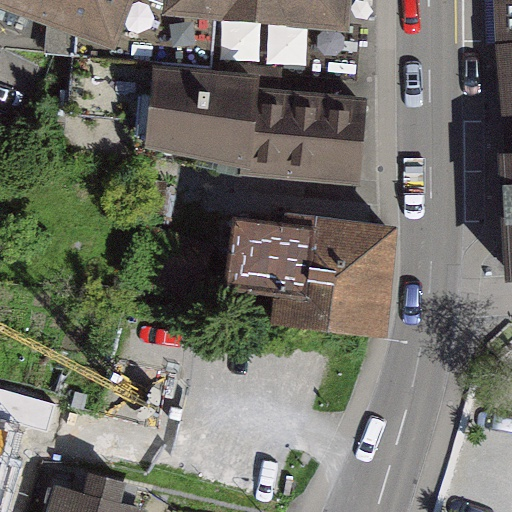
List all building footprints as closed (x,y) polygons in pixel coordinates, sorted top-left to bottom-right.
[(6,0),(0,17),(0,19),(117,61),(139,0),(6,0)] [(351,0),(169,0),(170,18),(349,35),(351,0)] [(262,81),(163,63),(153,154),(252,170),(251,190),(356,202),(360,117),(261,105),(262,81)] [(511,155),(502,156),(508,267),(511,266),(511,155)] [(390,234),(221,214),(213,289),(270,296),(267,328),(377,341),(390,234)] [(211,251),(154,236),(138,294),(195,310),(211,251)] [(0,507),(10,467),(0,464),(0,507)] [(167,511),(168,510),(73,484),(65,511),(167,511)]
